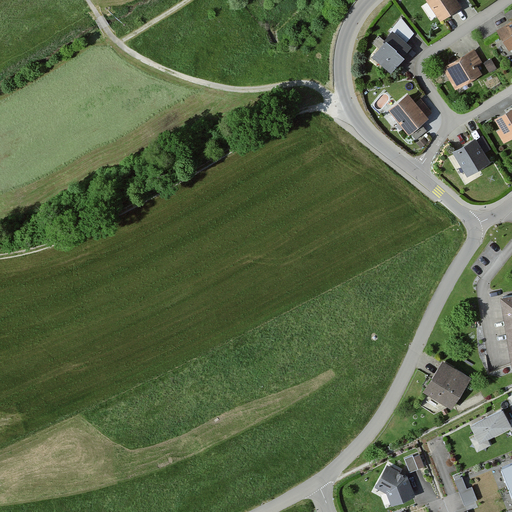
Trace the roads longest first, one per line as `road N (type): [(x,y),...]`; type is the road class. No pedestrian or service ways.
road 1 (track): [(0,256),(75,235),(291,115),(344,101)]
road 2 (unclassified): [(476,224),(388,406),(317,483)]
road 3 (track): [(88,0),(118,43),(173,73),(240,90),(312,84),(344,101)]
road 4 (unclassified): [(371,0),(342,50),(344,101),(365,132),(415,171)]
road 5 (residential): [(452,119),(424,82),(421,63),(508,0)]
